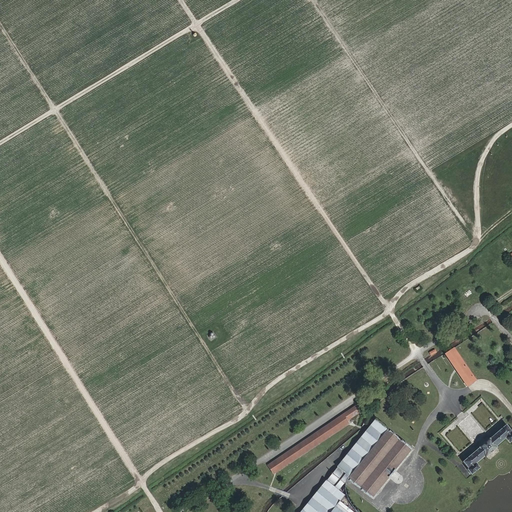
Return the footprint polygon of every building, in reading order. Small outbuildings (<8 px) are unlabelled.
[(206,335),(211,342),(217,337),(213,331),(206,335)] [(477,383),(452,348),(442,354),(467,390),(477,383)] [(359,403),(345,412),(350,419),(363,411),(359,403)] [(350,419),(345,412),(268,464),(275,474),(352,422),(350,419)] [(411,450),(374,421),(336,470),(348,480),(372,499),(411,450)] [(511,446),(511,445),(511,431),(508,426),(485,444),(462,463),(473,476),(481,470),(477,465),(507,440),(511,446)] [(342,444),(332,454),(335,457),(345,447),(342,444)] [(336,470),(328,479),(341,489),(348,480),(336,470)] [(339,491),(341,489),(328,479),(326,482),(339,491)] [(296,481),(287,489),(291,494),(300,486),(296,481)] [(352,511),(340,502),(345,496),(339,491),(326,482),(302,511),(352,511)]
